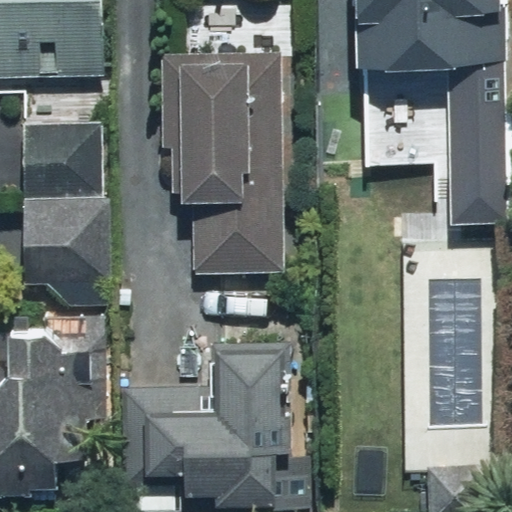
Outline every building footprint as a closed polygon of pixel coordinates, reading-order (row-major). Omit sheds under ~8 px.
[(0,0),(0,84),(106,82),(103,0),(0,0)] [(394,116),(413,115),(434,116),(435,70),(471,70),(470,129),(504,129),(505,0),(335,0),(335,95),(334,105),(365,108),(366,72),(394,73),(394,116)] [(279,123),(281,49),(158,45),(154,170),(169,170),(168,200),(194,201),(192,270),(232,271),(231,287),(250,288),(251,268),(283,269),(288,123),(279,123)] [(100,197),(102,120),(17,118),(16,195),(21,195),(19,277),(107,279),(108,197),(100,197)] [(0,500),(27,502),(28,487),(57,489),(58,466),(82,467),(85,391),(107,392),(110,313),(17,309),(17,328),(0,327),(0,500)] [(281,455),(286,341),(210,338),(207,388),(115,384),(111,482),(133,483),(132,508),(171,509),(170,511),(235,511),(235,509),(272,510),(274,455),(281,455)]
